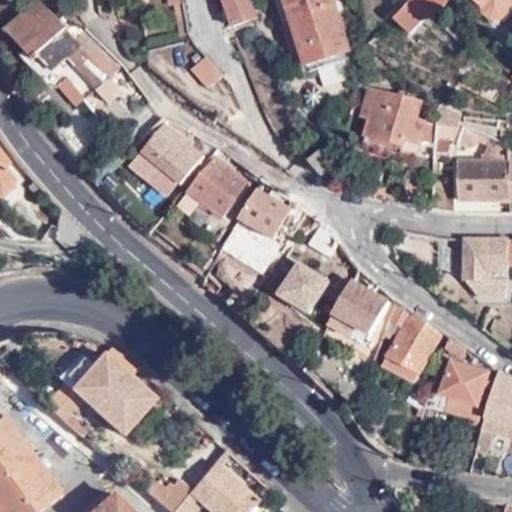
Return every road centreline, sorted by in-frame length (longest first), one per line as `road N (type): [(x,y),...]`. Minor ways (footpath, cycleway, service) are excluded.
road 1 (secondary): [(0,96),(59,177),(302,396),(351,463)]
road 2 (secondary): [(0,306),(46,299),(104,311),(340,511)]
road 3 (residential): [(133,66),(165,112),(364,228)]
road 4 (residential): [(364,228),(385,275),(511,366)]
road 5 (residential): [(511,486),(351,463)]
road 6 (residential): [(364,228),(376,214),(465,226),(511,223)]
road 7 (residential): [(0,376),(103,476)]
